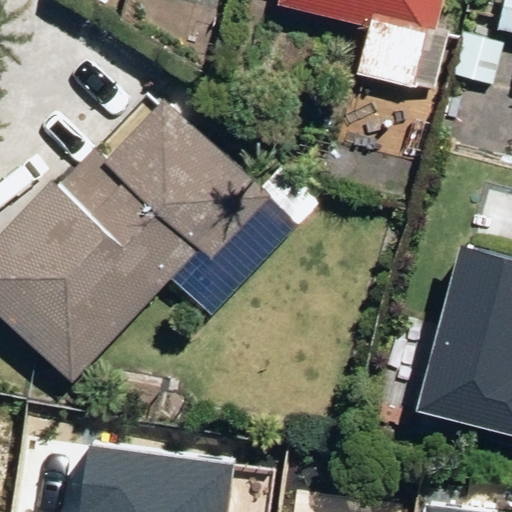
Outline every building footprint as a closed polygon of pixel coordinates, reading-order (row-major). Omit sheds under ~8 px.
[(286,0),(285,4),(436,43),(447,0),(286,0)] [(0,244),(0,305),(75,376),(199,245),(212,257),(270,195),(168,99),(111,160),(95,144),(0,244)] [(511,257),(461,244),(417,409),(511,434),(511,257)] [(81,405),(42,401),(37,451),(75,456),(81,405)] [(226,511),(233,465),(88,444),(78,511),(226,511)]
